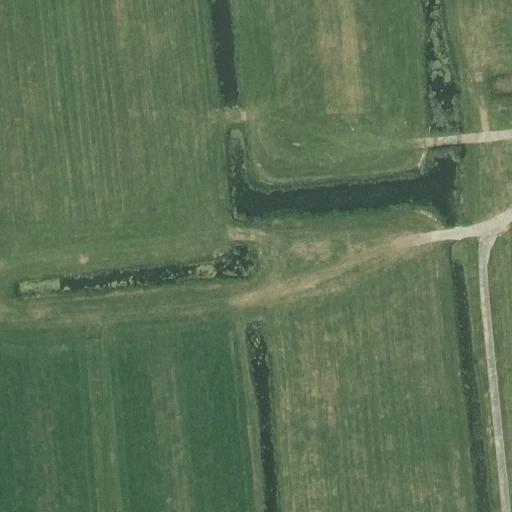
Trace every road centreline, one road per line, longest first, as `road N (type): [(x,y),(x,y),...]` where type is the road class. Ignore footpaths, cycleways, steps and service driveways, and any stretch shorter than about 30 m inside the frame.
road 1 (track): [(511,136),(366,145),(283,116),(197,111)]
road 2 (track): [(508,511),(483,265),(488,234),(511,219)]
road 3 (track): [(488,234),(431,239),(287,307),(238,313)]
